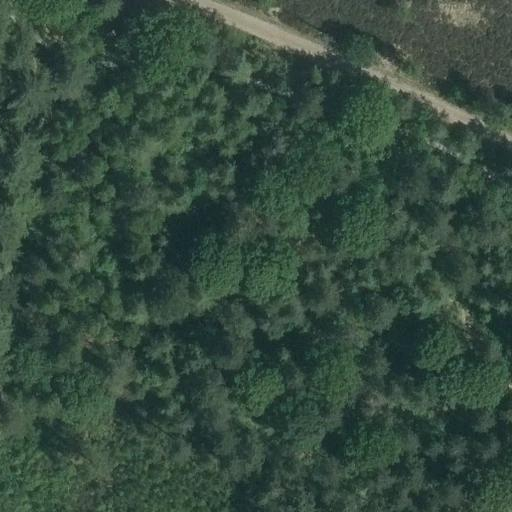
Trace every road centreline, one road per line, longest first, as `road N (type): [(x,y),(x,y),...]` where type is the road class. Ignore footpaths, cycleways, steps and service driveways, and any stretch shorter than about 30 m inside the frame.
road 1 (track): [(0,359),(57,0)]
road 2 (track): [(511,138),(181,0)]
